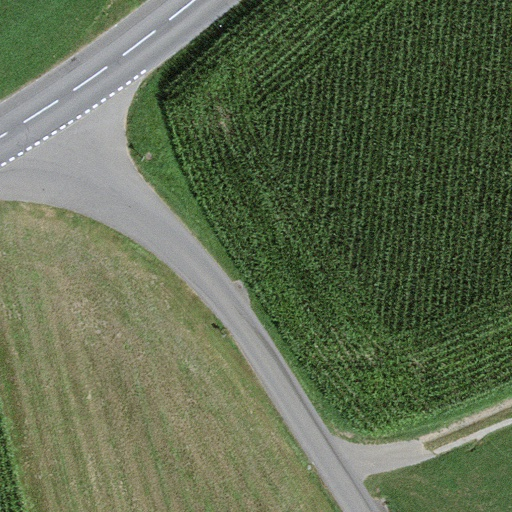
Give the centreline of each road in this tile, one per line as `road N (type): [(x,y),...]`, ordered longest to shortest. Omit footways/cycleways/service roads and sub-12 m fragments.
road 1 (unclassified): [(357,511),(177,242),(30,114)]
road 2 (tertiary): [(183,0),(30,114)]
